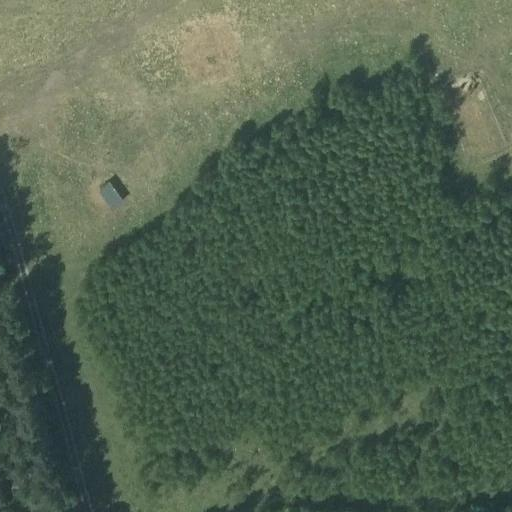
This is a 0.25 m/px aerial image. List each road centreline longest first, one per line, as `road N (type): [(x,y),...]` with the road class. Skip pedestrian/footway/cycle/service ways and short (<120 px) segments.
road 1 (track): [(83,511),(0,226)]
road 2 (track): [(181,0),(0,135)]
